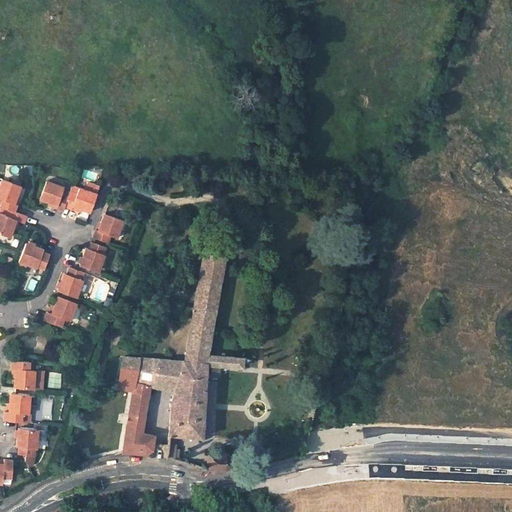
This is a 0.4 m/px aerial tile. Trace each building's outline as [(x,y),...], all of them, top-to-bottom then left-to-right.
[(19,205),(20,203),(17,202),(20,194),(23,185),(6,178),(0,193),(0,196),(5,198),(3,205),(11,208),(17,210),(19,205)] [(70,196),(63,193),(65,188),(47,181),(41,198),(50,201),(58,205),(57,208),(65,211),(67,205),(70,196)] [(86,189),(74,185),(72,191),(70,196),(67,205),(73,208),(74,205),(83,208),(92,212),(99,194),(98,194),(101,186),(90,182),(86,189)] [(11,208),(8,215),(0,211),(0,212),(0,231),(11,237),(15,227),(18,219),(21,220),(26,222),(28,218),(29,215),(17,210),(11,208)] [(125,220),(107,213),(104,223),(101,231),(98,230),(97,230),(95,237),(110,242),(112,236),(118,238),(125,220)] [(30,243),(27,242),(20,260),(38,267),(39,265),(46,268),(51,254),(48,252),(44,251),(45,249),(35,245),(30,243)] [(85,257),(83,263),(82,265),(100,272),(107,255),(105,254),(107,247),(93,242),(90,248),(89,247),(88,248),(85,257)] [(225,256),(203,252),(191,319),(184,360),(183,360),(174,390),(171,399),(168,446),(162,446),(162,450),(164,456),(172,458),(177,460),(178,449),(175,449),(177,434),(202,437),(206,364),(242,367),(243,356),(207,353),(225,256)] [(61,289),(61,290),(60,291),(78,297),(85,280),(83,279),(86,273),(71,267),(69,274),(67,273),(64,282),(61,289)] [(63,326),(65,319),(71,321),(78,302),(61,296),(57,306),(54,314),(50,312),(49,312),(46,319),(63,326)] [(157,358),(123,355),(118,382),(134,384),(122,451),(131,452),(145,453),(151,449),(154,435),(142,432),(151,386),(157,358)] [(183,360),(157,358),(151,386),(174,390),(183,360)] [(16,375),(15,386),(34,387),(42,388),(44,369),(29,368),(29,360),(11,359),(11,364),(10,367),(12,367),(17,367),(16,375)] [(48,386),(60,387),(62,373),(50,372),(48,386)] [(11,403),(10,410),(5,409),(4,419),(21,420),(22,413),(29,413),(30,394),(12,392),(11,403)] [(18,453),(34,455),(35,447),(36,447),(38,428),(19,426),(19,428),(18,435),(17,445),(19,445),(18,453)] [(206,450),(205,468),(225,468),(233,465),(233,455),(224,450),(206,450)] [(0,462),(0,480),(3,481),(3,476),(11,477),(12,458),(4,457),(4,458),(4,463),(0,462)]
